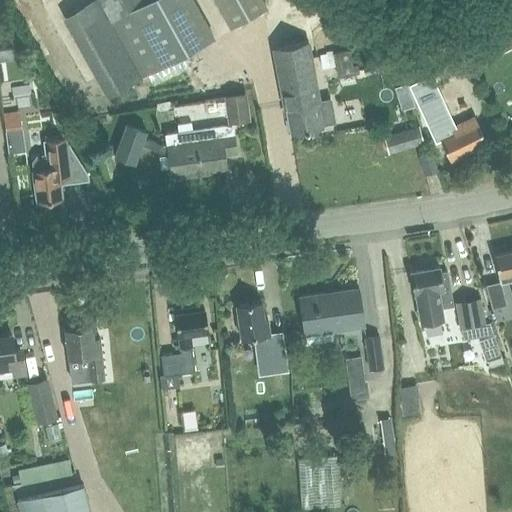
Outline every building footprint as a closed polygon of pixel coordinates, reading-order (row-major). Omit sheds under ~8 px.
[(98,0),(142,77),(215,37),(194,0),(98,0)] [(214,0),(230,28),(267,7),(263,0),(214,0)] [(371,0),(351,0),(341,5),(349,22),(376,9),(371,0)] [(511,46),(511,20),(492,30),(503,51),(511,46)] [(322,128),(319,108),(318,103),(322,102),(311,43),(306,44),(303,29),(283,33),(286,48),(272,51),(283,110),(287,109),(292,134),(322,128)] [(358,73),(357,65),(353,65),(350,49),(333,52),(338,77),(358,73)] [(430,115),(442,142),(451,160),(487,143),(475,117),(451,128),(443,109),(447,107),(437,84),(435,84),(429,70),(409,78),(425,117),(430,115)] [(413,103),(406,83),(394,87),(400,107),(413,103)] [(154,111),(171,106),(166,89),(149,94),(154,111)] [(247,119),(244,93),(226,95),(230,121),(247,119)] [(19,112),(4,113),(7,140),(22,138),(19,112)] [(235,152),(232,132),(231,127),(227,125),(167,134),(168,140),(168,143),(163,144),(144,137),(147,131),(126,123),(114,155),(135,163),(142,143),(170,153),(173,177),(202,173),(201,170),(223,167),(221,154),(235,152)] [(423,142),(417,125),(396,132),(388,134),(388,135),(383,137),(388,153),(423,142)] [(102,131),(88,133),(90,145),(103,143),(102,131)] [(32,161),(33,170),(37,202),(62,199),(60,182),(63,182),(63,178),(88,174),(77,157),(65,137),(43,140),(45,153),(37,154),(32,161)] [(430,151),(419,155),(425,174),(437,170),(430,151)] [(511,250),(494,254),(499,278),(510,275),(511,284),(511,250)] [(439,266),(415,270),(411,271),(415,294),(416,293),(421,322),(443,318),(441,307),(453,304),(447,270),(440,271),(439,266)] [(500,283),(500,281),(485,284),(492,308),(507,304),(501,282),(500,283)] [(333,331),(364,327),(363,321),(359,288),(299,296),(304,329),(306,344),(334,339),(333,331)] [(485,323),(480,298),(456,302),(460,327),(485,323)] [(259,368),(285,364),(283,344),(271,347),(270,337),(267,318),(264,318),(262,301),(236,305),(239,324),(241,338),(255,336),(256,339),(259,368)] [(208,331),(205,309),(175,313),(180,348),(179,348),(180,352),(161,354),(163,374),(159,374),(161,387),(179,385),(177,373),(194,371),(191,346),(191,344),(192,344),(191,333),(208,331)] [(67,327),(65,328),(67,347),(69,358),(93,355),(95,370),(96,380),(91,380),(93,399),(115,396),(113,377),(105,378),(104,368),(102,356),(100,336),(94,337),(92,324),(89,325),(80,326),(77,322),(68,323),(67,327)] [(365,336),(369,369),(383,367),(379,334),(365,336)] [(0,336),(0,372),(12,371),(12,376),(26,374),(24,355),(15,356),(12,335),(0,336)] [(363,372),(349,374),(350,383),(364,381),(363,372)] [(38,423),(58,418),(46,378),(27,383),(38,423)] [(390,417),(380,419),(384,443),(393,441),(390,417)] [(339,504),(336,455),(298,457),(301,506),(339,504)] [(69,459),(18,469),(21,483),(72,472),(69,459)] [(89,511),(82,483),(16,500),(18,511),(89,511)]
